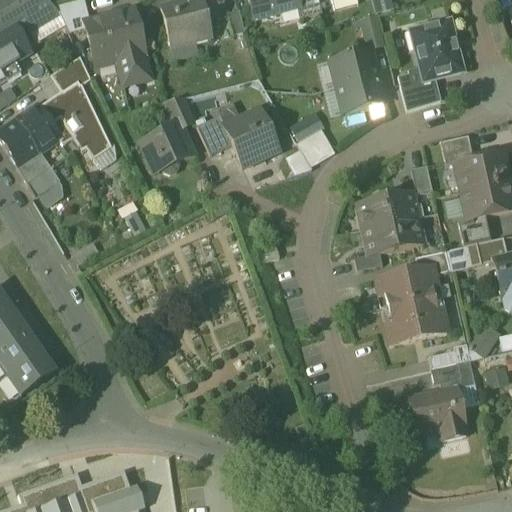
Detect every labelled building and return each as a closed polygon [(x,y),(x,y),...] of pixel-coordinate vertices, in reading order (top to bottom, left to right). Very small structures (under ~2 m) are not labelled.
[(50,0),(0,0),(0,30),(11,24),(15,31),(26,25),(32,35),(59,18),(56,10),(50,0)] [(247,0),(254,24),(297,13),(299,12),(295,0),(247,0)] [(316,0),(295,0),(299,12),(297,13),(300,23),(321,17),(316,0)] [(200,1),(160,12),(171,52),(210,41),(200,1)] [(84,3),(56,10),(59,18),(69,37),(86,33),(84,27),(90,25),(84,3)] [(239,14),(227,17),(233,39),(244,36),(239,14)] [(90,25),(84,27),(86,33),(93,60),(98,70),(117,65),(123,89),(149,82),(143,59),(144,58),(133,15),(90,25)] [(376,20),(352,26),(354,32),(362,30),(367,53),(383,49),(376,20)] [(0,30),(0,74),(31,56),(15,31),(11,24),(0,30)] [(449,25),(410,35),(420,72),(407,75),(408,78),(411,89),(435,83),(462,76),(449,25)] [(370,56),(330,66),(343,118),(384,108),(378,86),(381,85),(379,77),(376,78),(370,56)] [(80,61),(51,79),(62,96),(78,86),(80,90),(90,83),(80,61)] [(435,83),(411,89),(408,78),(397,81),(406,116),(440,105),(435,83)] [(110,151),(81,90),(80,90),(78,86),(62,96),(40,111),(50,128),(60,121),(73,140),(73,141),(82,154),(86,151),(93,162),(110,151)] [(183,102),(163,106),(173,128),(179,125),(183,133),(195,127),(183,102)] [(40,111),(39,111),(37,108),(15,122),(39,156),(40,156),(59,143),(63,148),(73,141),(73,140),(60,121),(50,128),(40,111)] [(224,131),(223,131),(232,149),(242,171),(278,154),(260,114),(224,131)] [(316,117),(288,129),(291,136),(319,124),(316,117)] [(219,120),(197,130),(210,159),(232,149),(223,131),(224,131),(219,120)] [(15,122),(0,132),(0,144),(17,170),(18,170),(33,161),(39,156),(15,122)] [(173,128),(161,134),(162,137),(140,147),(148,166),(156,162),(161,172),(160,173),(161,174),(162,174),(163,177),(170,179),(177,176),(179,169),(178,166),(194,158),(187,143),(185,144),(181,134),(183,133),(179,125),(173,128)] [(294,178),(336,158),(320,125),(292,138),(300,154),(285,161),(294,178)] [(468,140),(440,146),(446,171),(457,168),(457,167),(473,164),(468,140)] [(50,169),(40,156),(39,156),(33,161),(42,175),(50,169)] [(473,164),(457,167),(457,168),(463,196),(506,186),(500,158),(473,164)] [(33,161),(18,170),(17,170),(16,170),(26,186),(42,175),(33,161)] [(42,175),(26,186),(35,201),(59,183),(50,169),(42,175)] [(427,170),(412,173),(417,197),(432,194),(427,170)] [(511,212),(506,186),(463,196),(469,223),(470,224),(485,220),(511,214),(511,212)] [(412,196),(358,209),(363,235),(418,222),(412,196)] [(136,213),(125,218),(134,237),(145,232),(136,213)] [(485,220),(470,224),(469,223),(458,225),(463,251),(475,248),(491,245),(485,220)] [(418,222),(363,235),(368,259),(380,256),(423,246),(418,222)] [(491,245),(475,248),(480,269),(493,266),(493,265),(507,261),(503,242),(491,245)] [(76,269),(100,257),(94,245),(70,257),(76,269)] [(276,250),(258,256),(261,267),(279,262),(276,250)] [(445,255),(415,262),(417,273),(432,270),(434,278),(450,275),(445,255)] [(368,259),(354,262),(357,274),(383,269),(380,256),(368,259)] [(511,260),(507,261),(493,265),(493,266),(501,300),(502,300),(511,297),(511,260)] [(417,273),(375,283),(390,349),(447,336),(434,278),(432,270),(417,273)] [(511,297),(502,300),(505,311),(510,315),(511,314),(511,297)] [(49,369),(0,299),(0,348),(26,385),(49,369)] [(473,357),(491,357),(491,336),(474,336),(473,357)] [(511,337),(501,340),(504,351),(511,348),(511,337)] [(466,348),(453,351),(453,355),(428,361),(431,373),(457,367),(469,364),(466,348)] [(457,367),(431,373),(434,388),(461,382),(457,367)] [(485,375),(490,391),(509,385),(505,369),(485,375)] [(456,392),(409,402),(417,437),(439,433),(442,444),(466,439),(456,392)] [(142,511),(144,511),(136,489),(129,491),(123,475),(81,489),(77,478),(17,499),(21,508),(8,511),(142,511)]
